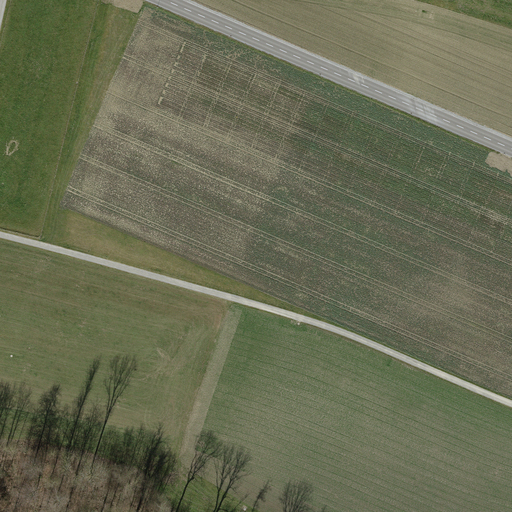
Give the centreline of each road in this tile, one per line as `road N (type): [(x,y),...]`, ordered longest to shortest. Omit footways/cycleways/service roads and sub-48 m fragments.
road 1 (track): [(0,235),(310,320),(511,404)]
road 2 (tertiary): [(165,0),(511,148)]
